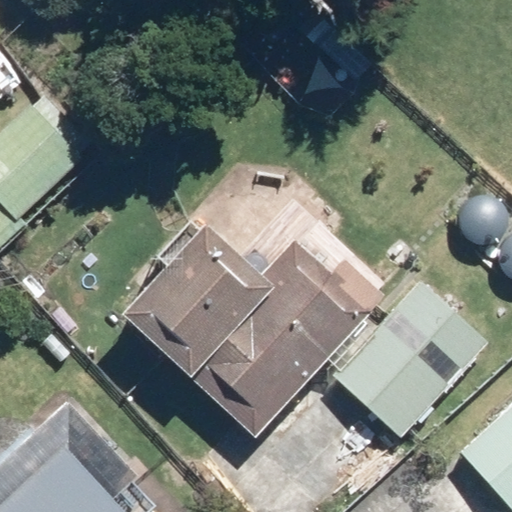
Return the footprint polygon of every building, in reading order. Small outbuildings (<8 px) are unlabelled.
[(0,250),(24,226),(18,221),(83,158),(79,153),(92,140),(48,96),(37,106),(34,103),(0,137),(0,250)] [(332,359),(343,369),(335,377),(403,439),(488,346),(421,284),(373,333),(365,325),(389,298),(320,233),(306,247),(296,238),(264,271),(209,221),(123,313),(258,438),(332,359)] [(483,328),(488,330),(494,331),(500,330),(506,329),(511,327),(511,326),(511,267),(508,265),(502,263),(496,263),(490,263),(484,264),(479,267),(474,270),(470,274),(466,279),(463,284),(462,290),(461,296),(461,302),(463,308),(465,313),(468,318),(473,322),(477,326),(483,328)] [(131,511),(118,497),(142,476),(72,400),(0,467),(0,511),(131,511)] [(511,406),(462,452),(511,505),(511,406)]
